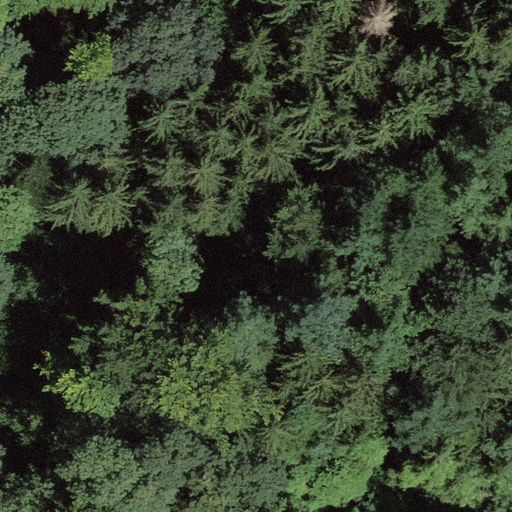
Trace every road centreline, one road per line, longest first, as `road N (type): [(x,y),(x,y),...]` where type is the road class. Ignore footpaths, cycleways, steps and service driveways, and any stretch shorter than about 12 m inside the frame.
road 1 (track): [(511,91),(245,255),(0,372)]
road 2 (track): [(0,12),(167,0)]
